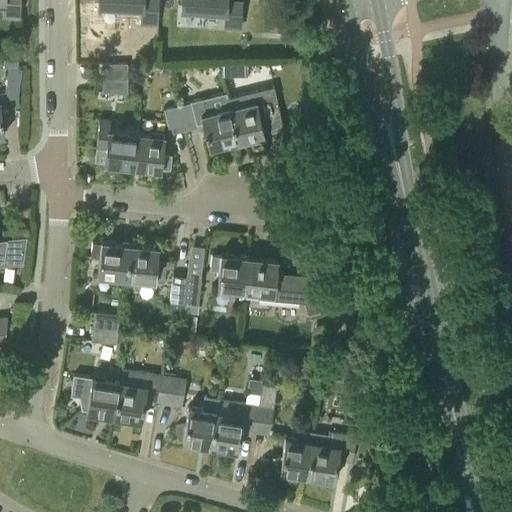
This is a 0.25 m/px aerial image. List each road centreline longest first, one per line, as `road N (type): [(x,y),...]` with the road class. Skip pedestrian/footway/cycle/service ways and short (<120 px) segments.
road 1 (secondary): [(476,511),(398,170)]
road 2 (residential): [(60,196),(31,438)]
road 3 (residential): [(60,196),(182,209),(253,195)]
road 4 (secondary): [(345,0),(375,123),(398,170)]
road 5 (secondary): [(398,170),(376,0)]
road 6 (residential): [(56,0),(54,167)]
road 7 (residential): [(511,132),(504,0)]
road 8 (residential): [(152,475),(31,438)]
road 9 (residential): [(272,511),(152,475)]
